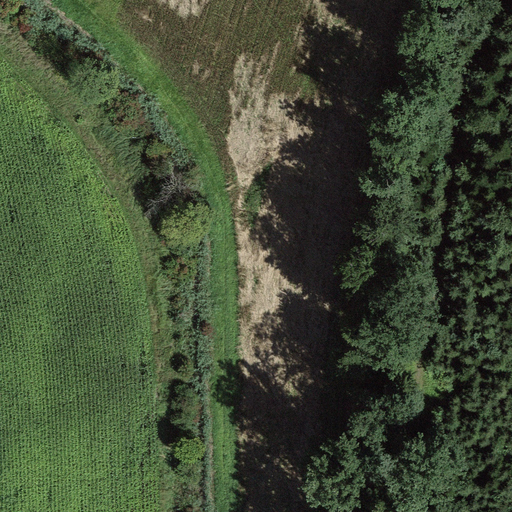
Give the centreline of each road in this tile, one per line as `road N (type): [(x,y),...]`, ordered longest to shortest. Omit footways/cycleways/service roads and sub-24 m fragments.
road 1 (track): [(71,0),(205,146),(236,288),(241,511)]
road 2 (track): [(421,511),(414,373),(435,236),(467,76),(508,0)]
